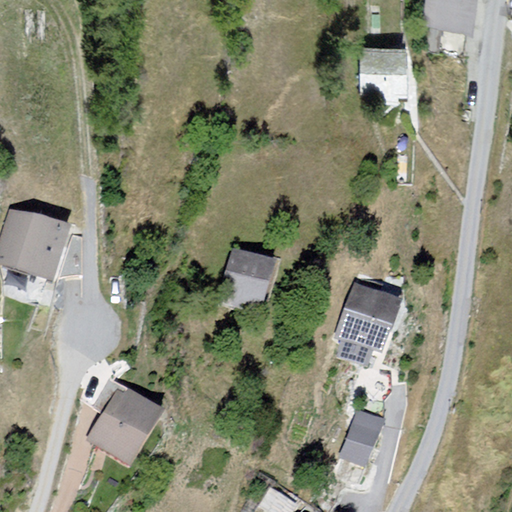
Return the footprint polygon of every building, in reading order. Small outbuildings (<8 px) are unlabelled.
[(427,0),(424,25),(468,36),(473,0),(427,0)] [(403,53),(364,53),(364,95),(403,95),(403,53)] [(0,269),(63,289),(80,232),(15,213),(0,263),(0,269)] [(284,265),(236,254),(226,298),(274,309),(284,265)] [(413,301),(363,285),(345,340),(395,356),(413,301)] [(175,412),(119,386),(93,442),(149,468),(175,412)] [(394,424),(364,412),(346,462),(376,473),(394,424)]
